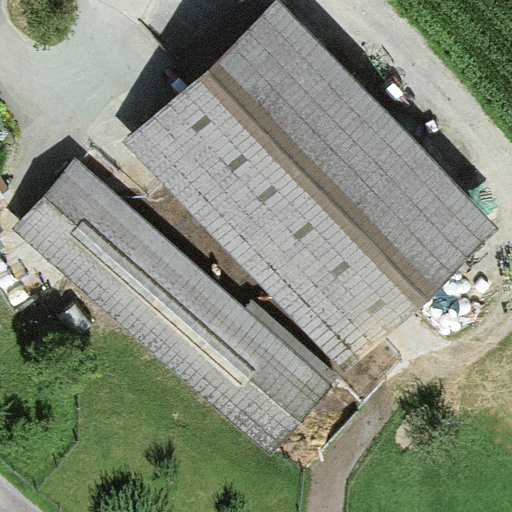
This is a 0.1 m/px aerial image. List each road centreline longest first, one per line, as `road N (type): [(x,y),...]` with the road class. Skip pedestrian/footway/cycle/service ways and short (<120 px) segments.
road 1 (track): [(332,511),(385,410),(511,319)]
road 2 (track): [(511,176),(349,0)]
